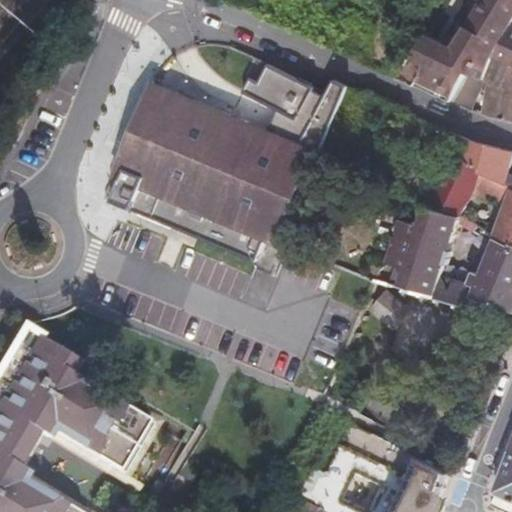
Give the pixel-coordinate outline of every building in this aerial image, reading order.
[(511,0),(484,0),(457,48),(429,33),(398,78),(456,103),(470,76),(482,81),(484,81),(495,57),(511,64),(511,0)] [(490,84),(481,114),(511,121),(511,64),(495,57),(484,81),(490,84)] [(470,76),(456,103),(468,108),(482,81),(470,76)] [(321,154),(341,107),(317,97),(297,142),(156,83),(140,119),(115,176),(137,185),(128,208),(198,236),(245,255),(255,232),(279,242),(315,152),(321,154)] [(511,153),(470,143),(461,139),(450,162),(511,190),(511,179),(506,177),(511,157),(511,153)] [(511,190),(450,162),(449,161),(427,207),(462,217),(472,195),(485,200),(489,197),(509,207),(496,238),(511,243),(511,190)] [(462,217),(427,207),(426,207),(424,206),(418,224),(401,220),(388,263),(405,267),(400,285),(466,302),(469,297),(511,307),(511,243),(496,238),(495,237),(480,271),(479,274),(473,272),(470,274),(466,283),(441,275),(462,217)] [(371,309),(395,328),(412,307),(388,288),(371,309)] [(3,365),(70,394),(87,396),(72,387),(66,383),(78,363),(23,332),(3,365)] [(121,480),(144,442),(109,425),(115,412),(70,394),(3,365),(0,369),(0,511),(71,511),(67,509),(64,511),(22,486),(26,479),(12,470),(33,437),(47,446),(51,439),(120,482),(121,480)] [(109,425),(144,442),(153,428),(143,423),(138,419),(139,409),(115,407),(102,399),(102,398),(95,397),(87,396),(70,394),(115,412),(109,425)] [(435,511),(446,482),(448,474),(354,426),(330,475),(304,462),(291,477),(277,504),(292,511),(435,511)] [(511,454),(497,491),(511,497),(511,454)]
